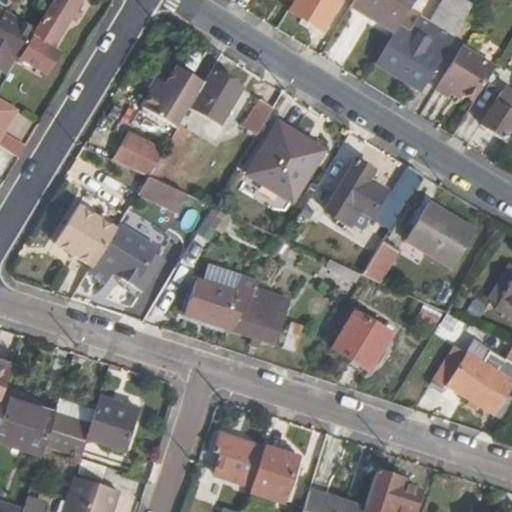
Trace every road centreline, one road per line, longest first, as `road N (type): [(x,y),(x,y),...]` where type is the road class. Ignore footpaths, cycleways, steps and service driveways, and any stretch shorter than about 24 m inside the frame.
road 1 (residential): [(511,200),(182,0)]
road 2 (residential): [(208,369),(511,467)]
road 3 (residential): [(144,0),(0,236)]
road 4 (residential): [(0,300),(208,369)]
road 5 (residential): [(161,511),(208,369)]
